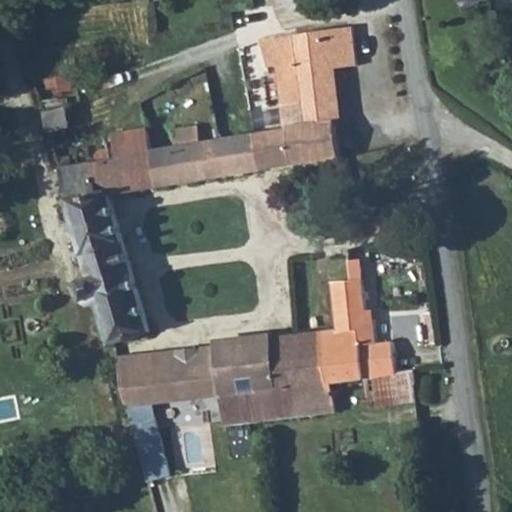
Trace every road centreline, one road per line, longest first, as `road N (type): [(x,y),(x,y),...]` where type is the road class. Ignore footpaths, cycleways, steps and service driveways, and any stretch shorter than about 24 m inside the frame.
road 1 (unclassified): [(477,511),(407,0)]
road 2 (unknown): [(438,209),(353,232),(146,261)]
